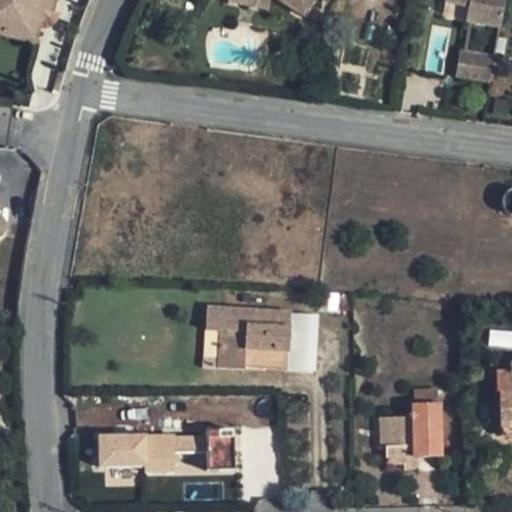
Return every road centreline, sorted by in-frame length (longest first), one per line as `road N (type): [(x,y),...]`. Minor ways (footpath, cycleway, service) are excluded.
road 1 (residential): [(79,97),(511,154)]
road 2 (residential): [(54,511),(39,339),(73,137)]
